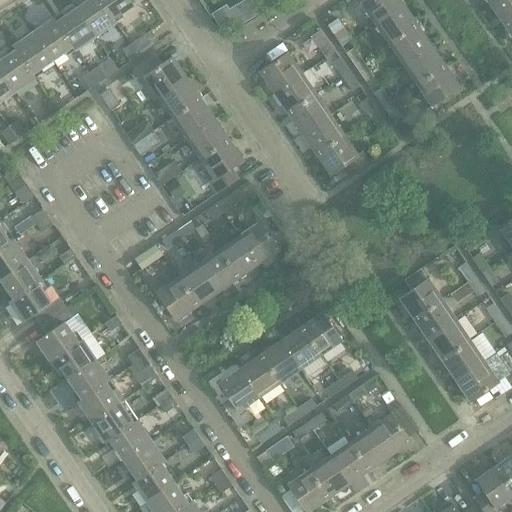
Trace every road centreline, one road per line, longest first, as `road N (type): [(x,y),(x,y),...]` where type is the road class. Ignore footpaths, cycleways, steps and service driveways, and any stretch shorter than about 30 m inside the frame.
road 1 (residential): [(273,511),(46,177)]
road 2 (residential): [(364,511),(511,410)]
road 3 (residential): [(312,208),(213,60)]
road 4 (residential): [(89,511),(0,377)]
